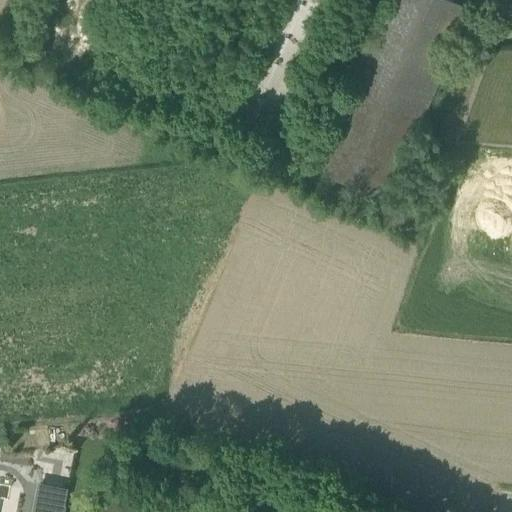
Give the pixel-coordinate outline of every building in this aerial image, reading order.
[(82,68),(110,0),(48,0),(29,45),(82,68)] [(271,149),(335,0),(271,0),(218,126),(271,149)] [(388,200),(471,8),(452,0),(383,0),(311,167),(388,200)] [(511,511),(511,488),(486,488),(486,511),(511,511)] [(148,497),(145,511),(167,511),(170,501),(148,497)] [(34,498),(31,511),(64,511),(66,504),(34,498)]
